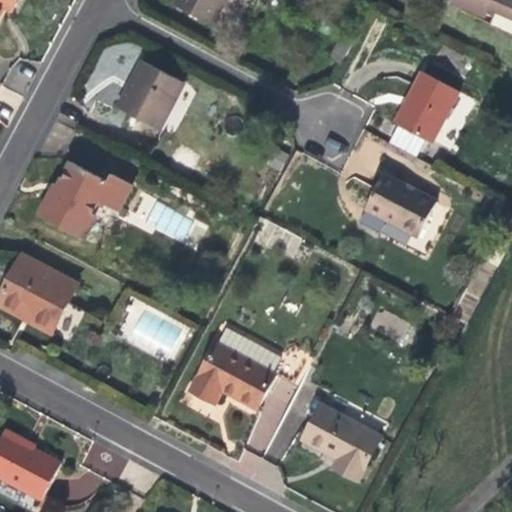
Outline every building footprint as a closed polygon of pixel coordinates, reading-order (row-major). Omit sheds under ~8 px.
[(17,0),(0,0),(0,13),(4,6),(12,11),(17,0)] [(212,25),(226,0),(177,0),(175,5),(212,25)] [(511,0),(456,0),(456,1),(487,15),(491,7),(511,15),(511,0)] [(134,94),(150,64),(144,61),(134,79),(128,91),(134,94)] [(159,129),(184,83),(150,64),(134,94),(128,91),(119,108),(159,129)] [(426,139),(432,143),(460,92),(423,72),(407,100),(395,122),(399,125),(426,139)] [(417,157),(426,139),(399,125),(390,142),(417,157)] [(59,189),(43,217),(80,237),(99,202),(118,212),(132,185),(112,174),(108,181),(73,163),(59,189)] [(378,185),(365,209),(366,210),(386,220),(419,238),(438,202),(384,173),(378,185)] [(148,224),(181,241),(192,219),(159,202),(148,224)] [(379,233),(386,220),(366,210),(360,222),(379,233)] [(52,333),(78,285),(23,255),(0,297),(0,299),(30,316),(28,320),(52,333)] [(30,316),(0,299),(0,304),(14,312),(28,320),(30,316)] [(218,343),(273,373),(281,359),(226,329),(218,343)] [(275,375),(273,373),(218,343),(216,342),(190,390),(214,403),(222,390),(233,396),(257,409),(275,375)] [(309,356),(291,346),(275,375),(293,384),(309,356)] [(382,437),(322,405),(304,440),(328,453),(339,459),(335,467),(358,480),(382,437)] [(6,429),(4,433),(35,449),(37,446),(25,439),(6,429)] [(4,433),(0,440),(0,476),(42,500),(62,464),(35,449),(4,433)]
